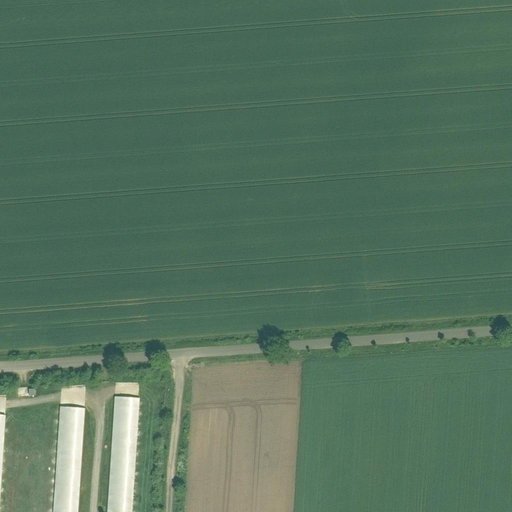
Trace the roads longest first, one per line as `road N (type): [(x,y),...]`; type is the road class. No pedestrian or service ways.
road 1 (unclassified): [(511,332),(0,370)]
road 2 (track): [(179,357),(169,511)]
